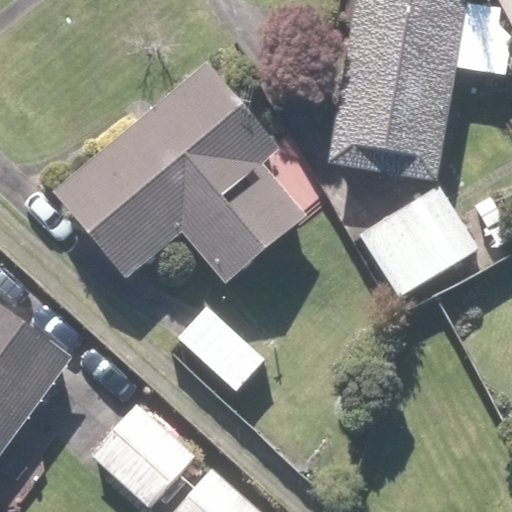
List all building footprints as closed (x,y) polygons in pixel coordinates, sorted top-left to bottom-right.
[(511,75),(511,10),(465,6),(465,0),(355,0),(339,169),(448,180),(458,71),(511,76),(511,75)] [(131,280),(187,233),(232,287),(315,218),(270,164),(288,149),(217,64),(60,194),(131,280)] [(442,187),(360,237),(400,303),(482,253),(442,187)] [(0,465),(79,361),(0,301),(0,465)] [(212,310),(183,344),(241,394),(271,360),(212,310)] [(142,405),(95,456),(152,508),(199,458),(142,405)] [(264,511),(218,470),(179,511),(264,511)]
